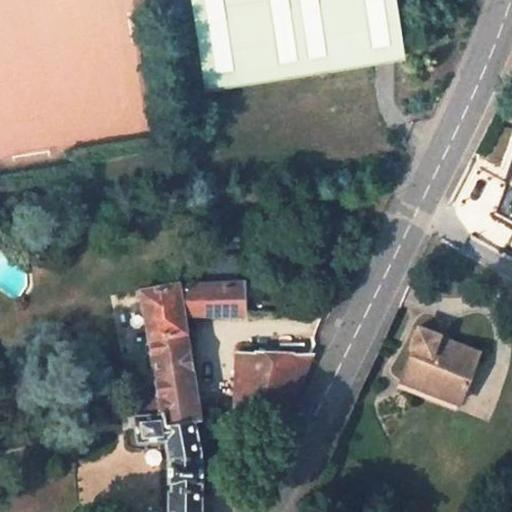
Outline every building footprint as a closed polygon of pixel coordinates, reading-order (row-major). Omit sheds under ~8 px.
[(193,0),(206,86),(354,64),(344,0),(193,0)] [(242,311),(241,281),(181,283),(141,289),(161,413),(162,422),(192,418),(199,417),(183,313),(242,311)] [(457,405),(479,348),(441,333),(442,331),(419,323),(409,349),(412,350),(400,384),(457,405)] [(296,353),(255,351),(255,355),(246,354),(242,412),(287,406),(312,355),(296,354),(296,353)] [(246,354),(235,353),(231,413),(242,412),(246,354)] [(198,511),(199,459),(192,418),(162,422),(161,413),(136,417),(139,439),(169,435),(168,511),(198,511)]
